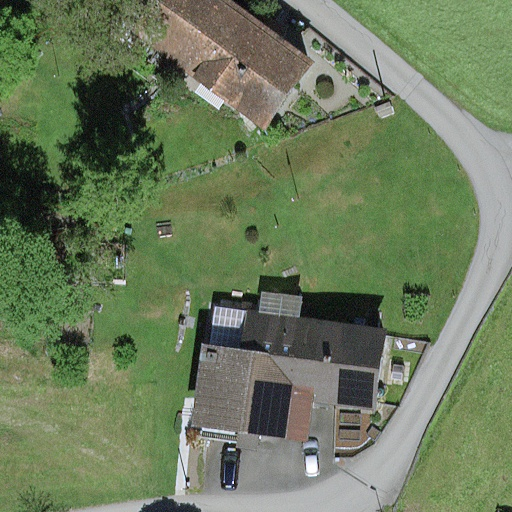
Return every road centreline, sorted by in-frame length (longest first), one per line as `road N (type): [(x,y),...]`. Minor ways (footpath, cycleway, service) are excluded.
road 1 (residential): [(511,235),(387,472),(356,511)]
road 2 (residential): [(311,0),(511,187)]
road 3 (residential): [(278,511),(144,511)]
